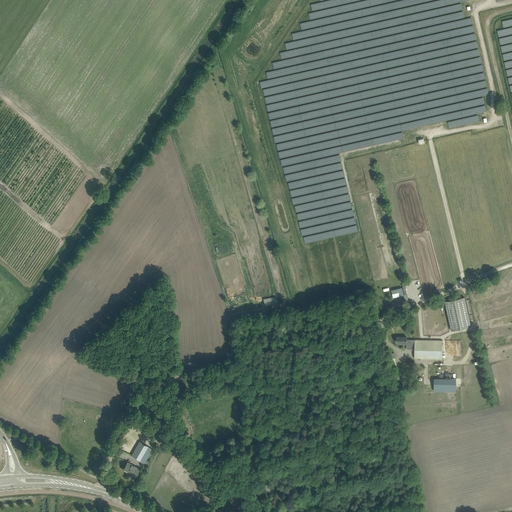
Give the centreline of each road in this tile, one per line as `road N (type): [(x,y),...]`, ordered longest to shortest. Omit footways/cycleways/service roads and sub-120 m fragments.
road 1 (unclassified): [(98,490),(126,412),(149,389),(279,362),(362,327)]
road 2 (unknown): [(464,284),(430,139),(491,119),(480,34),(486,15)]
road 3 (track): [(362,327),(511,265)]
